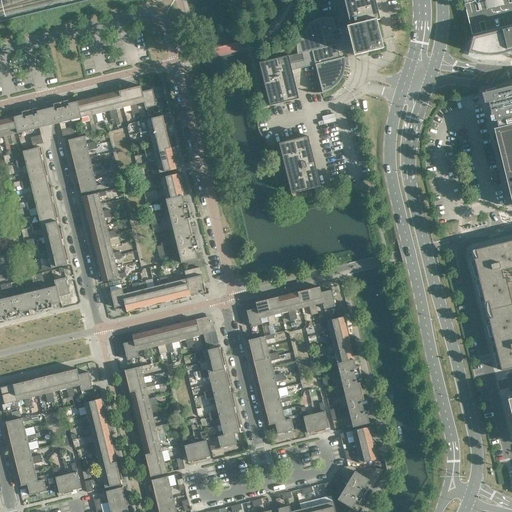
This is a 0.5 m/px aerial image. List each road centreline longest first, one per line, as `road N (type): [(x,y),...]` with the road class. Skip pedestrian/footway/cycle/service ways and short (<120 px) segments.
road 1 (residential): [(223,300),(98,329),(30,43)]
road 2 (secondary): [(472,489),(473,438),(409,184),(410,146),(429,78)]
road 3 (secondary): [(400,95),(388,170),(452,442),(449,486)]
road 4 (residential): [(223,300),(233,296),(159,20)]
road 5 (residential): [(491,385),(457,243),(511,231)]
road 6 (residential): [(269,488),(223,300)]
road 7 (unclassified): [(159,20),(140,16),(30,43)]
